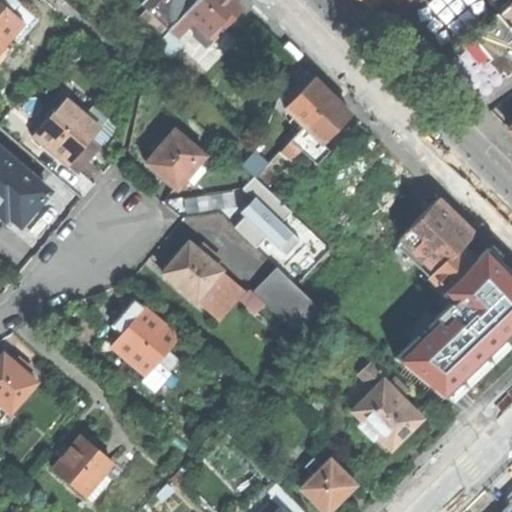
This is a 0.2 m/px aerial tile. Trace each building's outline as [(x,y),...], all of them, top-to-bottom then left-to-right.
[(5,8),(12,0),(0,0),(0,51),(12,38),(24,24),(5,8)] [(16,1),(14,0),(12,0),(5,8),(24,24),(12,38),(18,42),(38,20),(16,1)] [(175,23),(151,0),(144,0),(141,4),(147,10),(169,30),(175,23)] [(151,0),(175,23),(194,2),(191,0),(151,0)] [(160,39),(155,45),(168,57),(183,41),(178,37),(186,28),(205,45),(212,39),(212,40),(243,9),(233,0),(196,0),(194,2),(175,23),(169,30),(160,39)] [(360,0),(370,9),(378,0),(384,0),(395,12),(407,0),(360,0)] [(433,0),(430,3),(448,22),(463,9),(468,14),(482,0),(433,0)] [(505,73),(506,76),(511,72),(511,2),(472,35),(475,38),(476,37),(485,46),(491,53),(489,55),(492,57),(494,55),(496,57),(491,61),(501,73),(505,69),(507,72),(505,73)] [(395,26),(400,20),(389,8),(386,5),(382,9),(380,11),(395,26)] [(139,19),(160,39),(169,30),(147,10),(139,19)] [(289,39),(284,45),(296,56),(299,59),(302,56),(305,53),(289,39)] [(294,117),(304,127),(333,97),(324,88),(313,78),(299,93),(292,101),(285,108),(294,117)] [(287,97),(292,101),(299,93),(295,89),(287,97)] [(66,97),(32,137),(67,166),(68,165),(77,173),(97,150),(115,128),(94,111),(92,109),(87,115),(66,97)] [(333,97),(304,127),(322,144),(351,114),(341,105),(333,97)] [(299,132),(304,127),(294,117),(288,122),(299,132)] [(322,144),(304,127),(299,132),(290,140),(301,151),(316,165),(329,151),(322,144)] [(198,179),(212,162),(207,158),(174,130),(167,139),(159,147),(146,163),(161,175),(177,189),(190,173),(198,179)] [(154,143),(159,147),(167,139),(161,134),(154,143)] [(301,151),(290,140),(279,152),(291,162),(301,151)] [(0,216),(4,221),(9,215),(20,225),(40,202),(28,193),(38,181),(0,148),(0,216)] [(268,163),(254,151),(241,166),(254,178),(268,163)] [(243,189),(254,199),(282,225),(293,214),(254,178),(243,189)] [(50,191),(38,181),(28,193),(40,202),(50,191)] [(398,236),(435,271),(460,245),(472,234),(450,212),(436,198),(404,230),(398,236)] [(282,225),(254,199),(241,214),(245,218),(266,237),(287,256),(300,242),(282,225)] [(266,237),(245,218),(236,228),(257,247),(266,237)] [(221,270),(214,265),(201,253),(189,243),(176,258),(163,273),(195,301),(217,275),(221,270)] [(475,259),(460,245),(435,271),(449,285),(475,259)] [(201,253),(214,265),(220,259),(206,247),(201,253)] [(511,282),(509,279),(483,251),(475,259),(449,285),(443,292),(451,303),(395,358),(442,398),(511,325),(511,282)] [(243,289),(221,270),(217,275),(222,280),(213,290),(229,304),(236,296),(243,289)] [(268,302),(305,337),(325,315),(278,270),(257,292),(268,302)] [(222,280),(217,275),(195,301),(216,319),(229,304),(213,290),(222,280)] [(414,300),(425,310),(443,292),(432,281),(424,289),(414,300)] [(257,292),(253,287),(240,300),(255,315),(268,302),(257,292)] [(111,347),(143,308),(134,300),(115,322),(96,345),(119,365),(124,358),(111,347)] [(144,307),(143,308),(111,347),(124,358),(146,376),(168,349),(179,337),(144,307)] [(0,404),(7,411),(10,413),(12,409),(35,382),(28,375),(17,366),(3,355),(0,358),(0,404)] [(21,362),(17,366),(28,375),(32,371),(21,362)] [(373,390),(383,379),(384,378),(372,365),(360,377),(373,390)] [(422,418),(383,379),(373,390),(351,411),(362,422),(358,425),(372,439),(376,435),(390,450),(395,445),(409,431),(422,418)] [(85,496),(86,495),(98,480),(113,462),(81,435),(68,451),(52,469),(85,496)] [(301,490),(322,511),(327,511),(342,497),(355,485),(329,459),(323,466),(313,476),(314,477),(301,490)] [(98,480),(86,495),(91,499),(104,485),(98,480)] [(28,483),(21,491),(29,498),(36,490),(28,483)] [(271,499),(280,508),(284,511),(303,511),(277,485),(267,495),(271,499)] [(275,511),(280,508),(271,499),(257,511),(275,511)]
